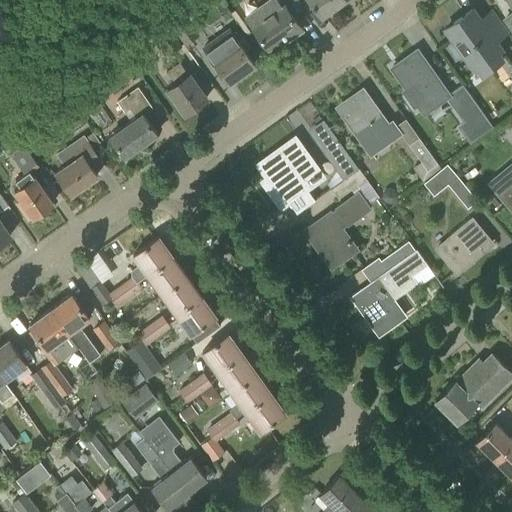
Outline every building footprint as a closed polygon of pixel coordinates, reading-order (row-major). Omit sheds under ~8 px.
[(281,6),(276,0),(268,0),(245,16),(268,48),(288,34),(290,38),(302,30),(284,3),(281,6)] [(310,0),(321,15),(342,0),(310,0)] [(511,10),(502,17),(511,31),(511,0),(508,0),(511,5),(511,10)] [(185,44),(200,34),(178,3),(163,13),(185,44)] [(498,41),(473,6),(441,28),(467,64),(498,41)] [(169,55),(181,46),(167,27),(153,7),(143,14),(147,20),(141,24),(151,39),(154,36),(169,55)] [(255,65),(228,27),(201,46),(228,84),(255,65)] [(57,77),(115,42),(109,32),(51,68),(57,77)] [(414,105),(417,103),(424,112),(449,94),(417,49),(402,60),(408,68),(398,75),(407,88),(404,91),(414,105)] [(188,73),(179,60),(165,70),(174,83),(167,88),(185,113),(207,97),(189,72),(188,73)] [(22,99),(33,92),(25,78),(14,85),(21,98),(22,99)] [(0,99),(5,108),(21,98),(14,85),(0,93),(0,99)] [(462,85),(452,92),(460,104),(455,107),(477,138),(493,126),(462,85)] [(125,155),(156,133),(143,114),(153,107),(138,86),(116,100),(130,121),(110,135),(125,155)] [(343,114),(372,154),(402,133),(392,118),(387,122),(362,88),(347,99),(353,107),(343,114)] [(327,124),(312,135),(342,179),(358,168),(327,124)] [(295,133),(253,163),(263,176),(258,179),(280,209),(289,203),(296,212),(315,199),(308,190),(326,176),(295,133)] [(71,193),(98,174),(91,165),(101,159),(83,134),(56,153),(65,165),(55,171),(71,193)] [(422,181),(440,167),(419,137),(409,144),(421,160),(412,167),(422,181)] [(33,217),(53,203),(30,169),(38,163),(26,146),(13,156),(25,173),(16,179),(20,185),(14,189),(20,199),(16,202),(28,219),(33,216),(33,217)] [(511,160),(511,161),(511,181),(497,194),(511,212),(511,160)] [(447,163),(437,171),(441,175),(447,183),(457,175),(447,163)] [(360,169),(331,188),(338,198),(352,188),(355,193),(336,207),(337,208),(331,213),(330,211),(315,222),(321,230),(311,237),(331,266),(356,248),(341,227),(347,222),(348,223),(370,208),(367,205),(379,196),(360,169)] [(468,207),(477,199),(457,175),(447,183),(468,207)] [(457,271),(484,249),(491,242),(472,218),(437,247),(457,271)] [(0,242),(10,235),(0,220),(0,242)] [(147,274),(174,255),(159,235),(133,254),(139,263),(131,269),(131,274),(132,275),(133,276),(137,281),(138,281),(147,274)] [(415,249),(408,240),(381,259),(389,270),(352,296),(379,333),(404,315),(393,299),(417,282),(412,274),(427,263),(416,248),(415,249)] [(75,263),(90,285),(111,270),(96,248),(75,263)] [(161,294),(187,275),(174,255),(147,274),(161,294)] [(142,287),(138,281),(137,281),(133,276),(132,275),(121,283),(130,296),(142,287)] [(175,313),(201,295),(187,275),(161,294),(175,313)] [(130,296),(121,283),(109,292),(100,280),(90,287),(102,304),(112,296),(118,304),(130,296)] [(50,308),(79,346),(89,361),(100,353),(79,324),(89,317),(72,292),(50,308)] [(201,295),(175,313),(189,334),(216,315),(201,295)] [(58,360),(79,346),(50,308),(29,323),(47,348),(48,347),(58,360)] [(149,323),(158,335),(170,326),(161,314),(149,323)] [(108,348),(119,340),(104,320),(93,328),(108,348)] [(146,344),(158,335),(149,323),(137,332),(142,339),(146,344)] [(216,371),(243,352),(228,332),(202,351),(216,371)] [(0,344),(0,374),(4,380),(14,372),(19,378),(31,370),(8,338),(0,344)] [(146,344),(142,339),(126,350),(136,364),(152,353),(146,344)] [(176,374),(191,363),(182,351),(167,362),(176,374)] [(231,391),(257,372),(243,352),(216,371),(231,391)] [(511,375),(511,372),(491,352),(482,361),(479,357),(457,379),(456,378),(435,399),(456,421),(476,401),(481,407),(511,375)] [(43,369),(62,394),(72,387),(51,359),(41,367),(43,369)] [(41,367),(30,374),(55,408),(66,400),(62,394),(43,369),(41,367)] [(135,385),(144,378),(138,370),(129,377),(135,385)] [(190,381),(199,393),(212,384),(203,372),(190,381)] [(245,410),(271,391),(257,372),(231,391),(245,410)] [(0,374),(0,398),(2,400),(13,392),(4,380),(0,374)] [(114,400),(98,375),(88,382),(97,396),(103,405),(104,407),(114,400)] [(187,401),(199,393),(190,381),(179,389),(187,401)] [(135,417),(159,399),(146,382),(122,400),(135,417)] [(212,384),(200,394),(208,405),(221,396),(212,384)] [(271,391),(245,410),(259,431),(286,411),(271,391)] [(103,405),(97,396),(90,401),(96,410),(103,405)] [(198,413),(190,403),(179,412),(186,422),(198,413)] [(218,420),(227,432),(240,423),(231,411),(218,420)] [(74,428),(80,424),(73,414),(67,418),(74,428)] [(171,471),(186,491),(206,476),(190,455),(182,462),(174,450),(173,450),(174,445),(175,445),(179,441),(159,415),(139,430),(144,436),(171,471)] [(216,441),(227,432),(218,420),(207,429),(212,436),(216,441)] [(0,441),(5,448),(16,440),(2,421),(0,422),(0,441)] [(511,439),(511,437),(495,421),(476,440),(494,458),(511,439)] [(105,469),(115,461),(91,430),(81,437),(105,469)] [(167,506),(186,491),(171,471),(144,436),(136,442),(162,477),(151,486),(167,506)] [(212,436),(200,444),(211,459),(223,450),(216,441),(212,436)] [(511,439),(494,458),(511,475),(511,439)] [(132,476),(143,467),(122,440),(111,448),(132,476)] [(39,461),(28,469),(39,483),(50,474),(39,461)] [(337,510),(357,491),(339,474),(320,493),(330,502),(320,511),(337,511),(338,511),(337,510)] [(66,491),(82,511),(86,511),(92,507),(84,496),(91,491),(82,479),(77,483),(66,491)] [(92,488),(101,499),(111,490),(101,479),(92,488)] [(82,511),(66,491),(56,499),(66,511),(82,511)] [(371,511),(374,509),(357,491),(337,510),(338,511),(339,511),(371,511)] [(39,511),(29,499),(24,492),(12,501),(20,511),(39,511)] [(111,510),(112,511),(142,511),(133,499),(116,511),(112,511),(111,510)]
